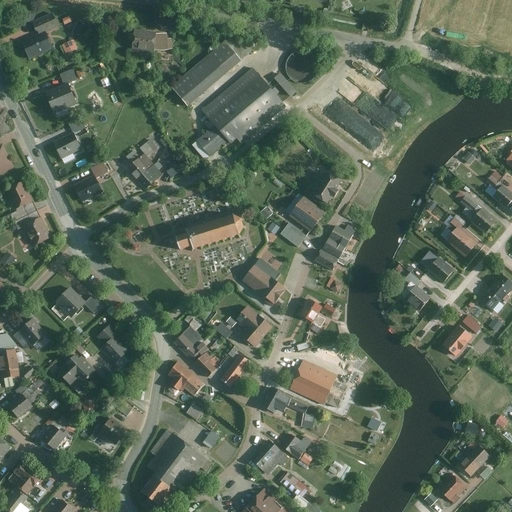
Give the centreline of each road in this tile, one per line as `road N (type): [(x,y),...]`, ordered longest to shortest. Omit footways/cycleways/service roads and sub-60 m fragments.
road 1 (residential): [(256,406),(313,256),(359,181),(357,159),(296,107)]
road 2 (residential): [(80,241),(134,203),(220,168),(296,107)]
road 3 (residential): [(80,241),(0,79)]
road 4 (residential): [(124,497),(156,402),(163,351)]
road 5 (residential): [(124,497),(75,479),(0,420)]
road 6 (residential): [(163,351),(157,328),(80,241)]
road 7 (residential): [(183,511),(245,456),(256,406)]
